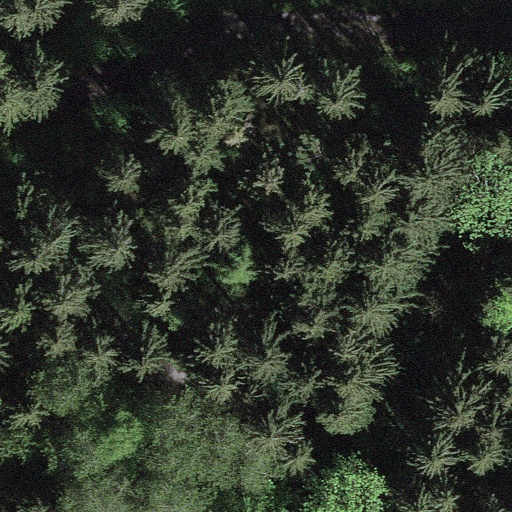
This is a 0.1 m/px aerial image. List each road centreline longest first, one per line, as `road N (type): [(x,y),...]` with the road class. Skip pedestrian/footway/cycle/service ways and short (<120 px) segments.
road 1 (track): [(0,99),(256,23),(511,40)]
road 2 (track): [(356,511),(234,424),(101,358),(0,351)]
